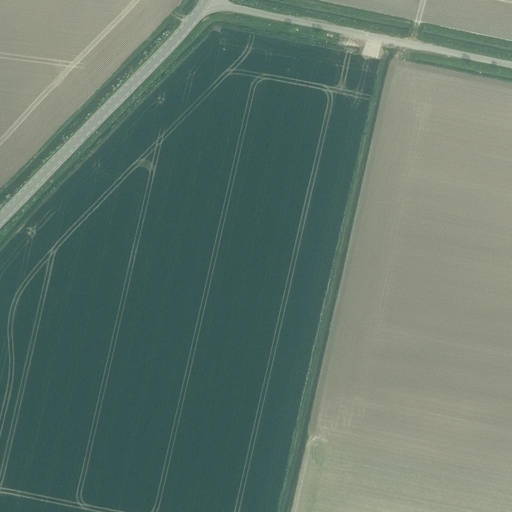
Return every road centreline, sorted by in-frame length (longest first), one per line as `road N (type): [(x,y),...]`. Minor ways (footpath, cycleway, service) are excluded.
road 1 (unclassified): [(511,65),(213,0)]
road 2 (tertiary): [(0,222),(207,0)]
